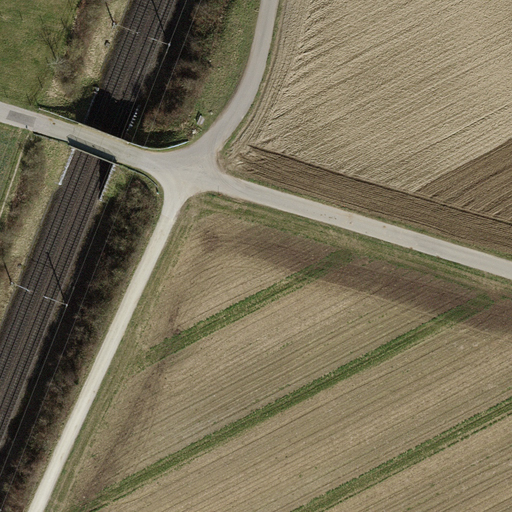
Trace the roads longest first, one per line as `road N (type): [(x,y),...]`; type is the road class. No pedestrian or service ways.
road 1 (track): [(40,511),(189,168)]
road 2 (unclassified): [(189,168),(511,265)]
road 3 (unclassified): [(274,0),(247,105),(189,168)]
road 4 (residential): [(33,117),(189,168)]
